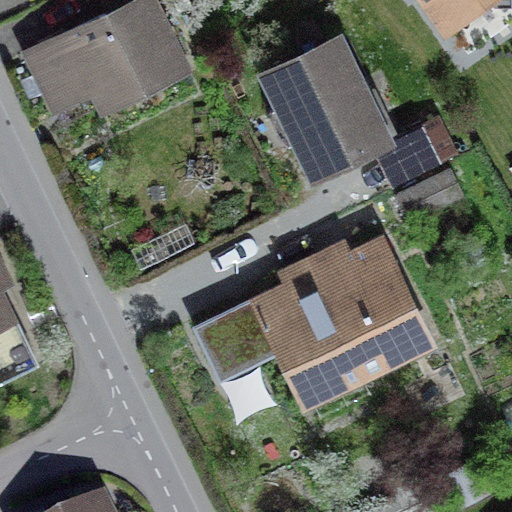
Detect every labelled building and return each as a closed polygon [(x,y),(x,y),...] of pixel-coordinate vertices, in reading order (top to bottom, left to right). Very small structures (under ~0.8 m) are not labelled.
[(147,0),(137,0),(16,56),(45,118),(98,93),(107,112),(183,77),(147,0)] [(410,0),(438,43),(504,0),(410,0)] [(334,38),(250,80),(304,189),(389,148),(334,38)] [(447,175),(396,201),(410,228),(461,203),(447,175)] [(278,291),(189,335),(214,384),(265,359),(294,417),(430,350),(376,242),(344,258),(339,247),(272,281),(278,291)] [(0,325),(7,323),(0,307),(0,296),(9,292),(0,273),(0,325)] [(432,511),(423,491),(378,511),(432,511)]
